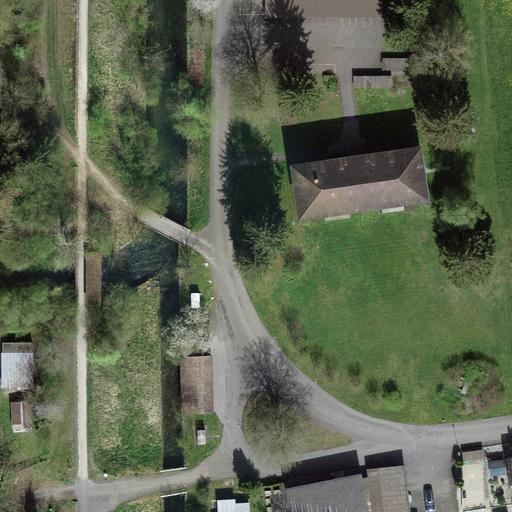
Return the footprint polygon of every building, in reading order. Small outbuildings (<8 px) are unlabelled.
[(266,0),(266,19),(383,19),(382,0),(266,0)] [(425,158),(302,174),(308,221),(431,205),(425,158)] [(100,299),(100,253),(89,253),(89,299),(100,299)] [(35,357),(6,356),(5,391),(35,392),(35,357)] [(205,357),(186,358),(186,364),(187,409),(206,409),(205,357)] [(29,404),(15,405),(15,435),(30,435),(29,404)] [(408,511),(405,469),(371,472),(374,511),(408,511)] [(366,511),(359,476),(287,490),(290,511),(366,511)] [(220,511),(237,511),(237,507),(237,502),(220,503),(220,511)]
